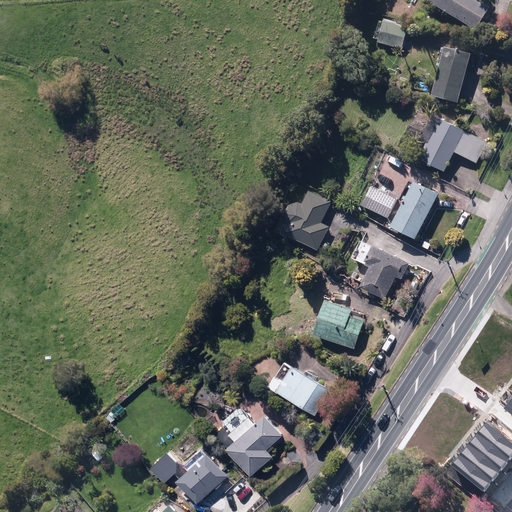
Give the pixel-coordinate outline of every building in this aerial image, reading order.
[(424,0),(476,32),(490,9),(474,0),(424,0)] [(378,44),(402,50),(407,29),(384,22),(378,44)] [(432,98),(457,105),(470,56),(445,49),(444,52),(440,51),(437,62),(441,63),(432,98)] [(429,143),(420,162),(445,173),(454,154),(477,165),(487,143),(439,121),(433,118),(422,140),(429,143)] [(390,229),(415,241),(438,197),(414,184),(390,229)] [(362,207),(387,219),(397,200),(371,188),(362,207)] [(284,235),(318,252),(329,229),(321,225),(331,204),(309,193),(302,206),(298,204),(289,207),(285,215),(289,225),(284,235)] [(348,205),(356,209),(358,203),(350,200),(348,205)] [(360,289),(385,301),(396,278),(402,281),(410,265),(373,247),(365,263),(371,266),(360,289)] [(354,350),(355,350),(364,322),(350,318),(352,310),(325,302),(324,305),(321,304),(318,313),(320,314),(318,322),(313,320),(309,333),(314,335),(313,337),(354,350)] [(179,361),(183,365),(190,358),(186,353),(179,361)] [(268,386),(315,415),(332,389),(292,364),(282,380),(274,375),(268,386)] [(215,434),(250,476),(273,456),(269,451),(274,447),(272,444),(283,434),(265,414),(256,422),(249,413),(246,413),(242,409),(239,408),(224,421),(224,426),(225,426),(215,434)] [(511,442),(486,422),(477,433),(509,460),(511,456),(511,442)] [(477,433),(468,444),(501,470),(509,460),(477,433)] [(468,444),(460,454),(493,481),(501,470),(468,444)] [(176,480),(198,503),(228,475),(207,452),(188,469),(183,464),(177,462),(168,451),(150,467),(165,483),(176,472),(180,476),(176,480)] [(460,454),(451,465),(483,492),(493,481),(460,454)]
